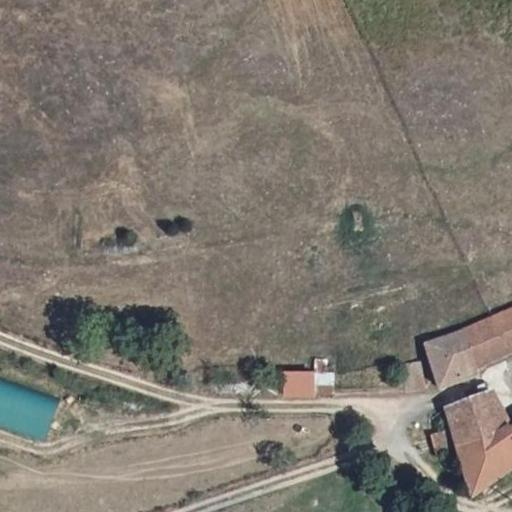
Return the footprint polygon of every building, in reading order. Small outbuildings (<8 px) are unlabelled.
[(511,305),(461,330),(482,369),(511,354),(511,305)] [(426,347),(441,388),(482,369),(461,330),(426,347)] [(281,361),(285,398),(313,396),(311,364),(312,360),(281,361)] [(335,361),(311,364),(313,396),(339,395),(335,361)] [(398,365),(400,394),(427,390),(421,363),(398,365)] [(0,377),(0,424),(49,442),(64,401),(0,377)] [(462,447),(504,424),(481,386),(445,403),(453,425),(460,447),(462,447)] [(511,429),(509,431),(504,424),(462,447),(460,447),(477,494),(511,471),(511,429)] [(441,454),(460,447),(453,425),(432,432),(441,454)]
